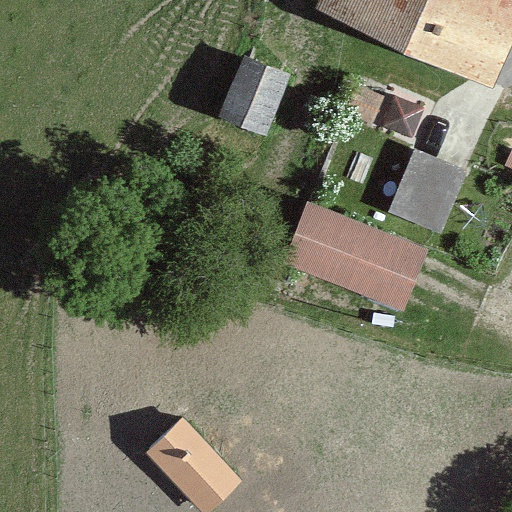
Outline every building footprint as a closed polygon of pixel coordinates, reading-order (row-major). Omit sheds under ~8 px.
[(378,0),(479,41),(495,0),(378,0)] [(250,44),(293,59),(304,26),(262,11),(250,44)] [(270,124),(294,65),(246,46),(222,105),(270,124)] [(443,222),(467,158),(413,138),(389,202),(443,222)] [(293,236),(397,284),(416,243),(312,195),(293,236)] [(207,507),(247,469),(185,403),(145,441),(207,507)]
